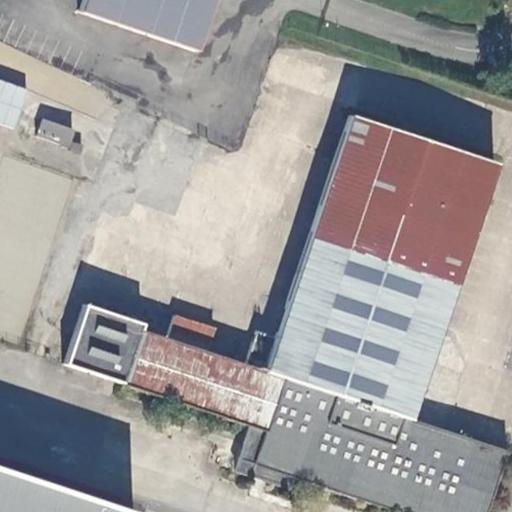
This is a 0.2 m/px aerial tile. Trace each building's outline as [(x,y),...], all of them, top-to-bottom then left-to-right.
[(211,0),(71,0),(68,7),(194,51),(211,0)] [(0,123),(14,128),(27,88),(0,79),(0,123)] [(428,142),(350,115),(275,338),(256,331),(245,364),(206,351),(214,329),(173,315),(165,338),(140,329),(142,324),(83,304),(63,363),(120,383),(120,384),(249,427),(235,469),(288,487),(292,478),(395,511),(484,511),(505,451),(408,419),(493,164),(428,142)] [(37,137),(57,145),(67,149),(73,131),(43,119),(37,137)] [(22,159),(31,162),(48,168),(57,145),(37,137),(30,135),(22,159)] [(0,511),(125,511),(0,470),(0,511)]
